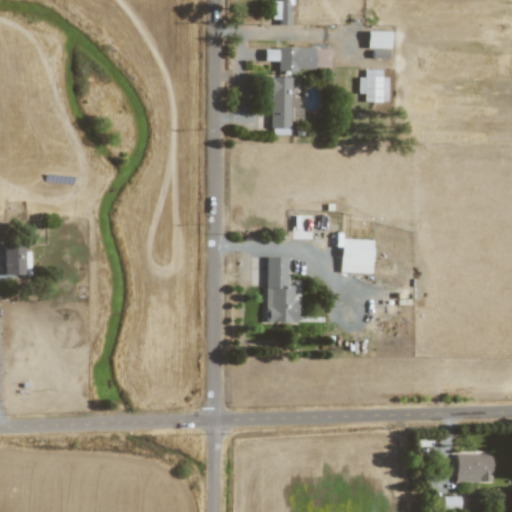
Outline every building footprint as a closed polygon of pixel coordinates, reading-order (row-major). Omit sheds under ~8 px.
[(287,24),(287,0),(277,0),(277,1),(269,0),(269,19),(277,19),(277,24),(287,24)] [(365,48),(387,48),(388,31),(365,31),(365,48)] [(327,48),(262,48),(262,61),(275,61),(275,69),(327,69),(327,48)] [(370,57),(384,57),(384,49),(371,49),(370,57)] [(385,77),(379,77),(379,69),(362,69),(362,77),(355,77),(355,93),(362,93),(362,101),(385,101),(385,77)] [(268,135),(288,134),(288,121),(301,121),(300,106),(296,106),(296,96),(289,96),(289,76),(267,77),(268,135)] [(338,268),(369,269),(370,238),(333,237),(333,247),(338,247),(338,268)] [(22,251),(22,243),(2,244),(3,275),(28,274),(27,251),(22,251)] [(285,256),(264,256),(262,322),(294,322),(295,300),(291,300),(291,285),(284,285),(285,256)] [(454,454),(454,482),(489,481),(489,453),(454,454)] [(458,496),(441,496),(441,509),(458,509),(458,496)]
